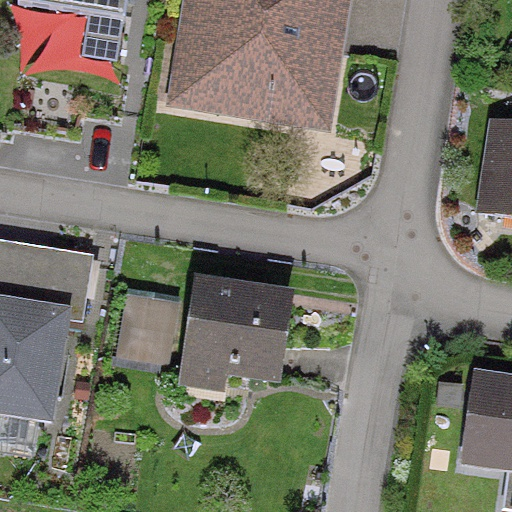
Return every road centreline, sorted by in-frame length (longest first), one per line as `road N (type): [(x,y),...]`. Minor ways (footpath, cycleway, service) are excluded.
road 1 (residential): [(0,189),(346,247),(396,273)]
road 2 (residential): [(438,0),(396,273)]
road 3 (residential): [(396,273),(359,511)]
road 4 (residential): [(396,273),(460,307),(511,315)]
